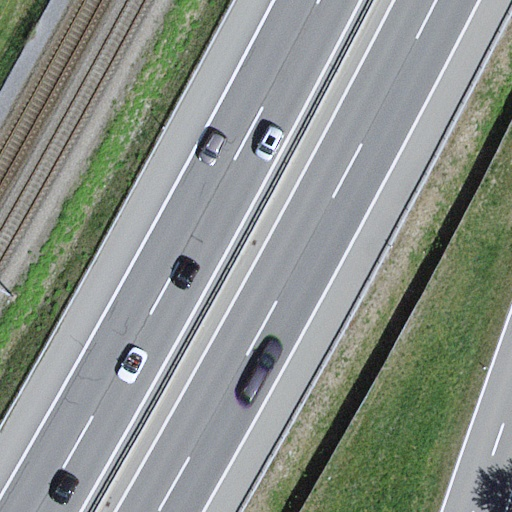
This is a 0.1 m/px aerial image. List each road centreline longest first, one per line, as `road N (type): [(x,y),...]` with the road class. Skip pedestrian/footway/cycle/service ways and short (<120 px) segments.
road 1 (motorway): [(152,511),(435,0)]
road 2 (motorway): [(313,0),(31,511)]
